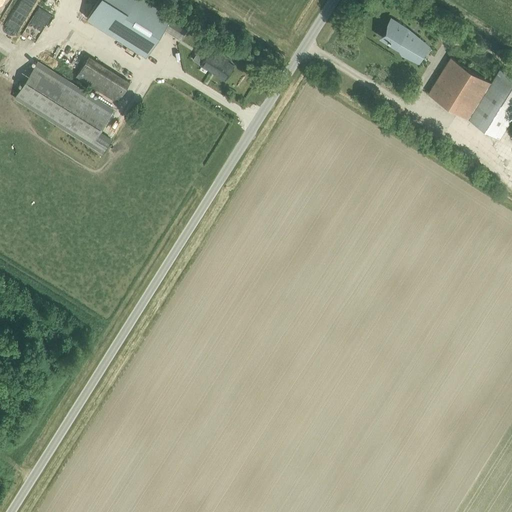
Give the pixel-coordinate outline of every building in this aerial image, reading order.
[(48,12),(55,0),(35,0),(40,3),(38,6),(48,12)] [(98,0),(87,18),(146,56),(173,13),(151,0),(98,0)] [(384,17),(378,26),(390,33),(391,31),(403,38),(401,42),(413,47),(421,35),(411,26),(410,27),(398,20),(399,18),(389,12),(385,18),(384,17)] [(188,49),(194,40),(183,33),(178,43),(188,49)] [(50,54),(63,63),(70,52),(57,43),(50,54)] [(224,80),(233,66),(227,62),(229,59),(217,52),(215,55),(209,50),(200,65),(224,80)] [(116,102),(129,82),(88,56),(75,77),(116,102)] [(428,93),(469,119),(491,84),(450,58),(428,93)] [(98,132),(112,109),(37,62),(14,98),(102,153),(110,140),(98,132)] [(511,117),(511,76),(500,69),(491,84),(469,119),(499,138),(511,117)]
